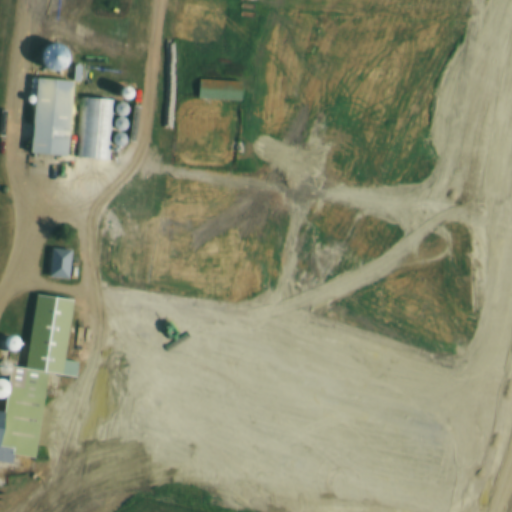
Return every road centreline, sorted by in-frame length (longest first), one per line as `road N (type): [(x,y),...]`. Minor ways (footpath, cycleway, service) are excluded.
road 1 (track): [(160,0),(142,139),(118,171),(79,197),(23,202)]
road 2 (track): [(148,81),(91,47),(28,26)]
